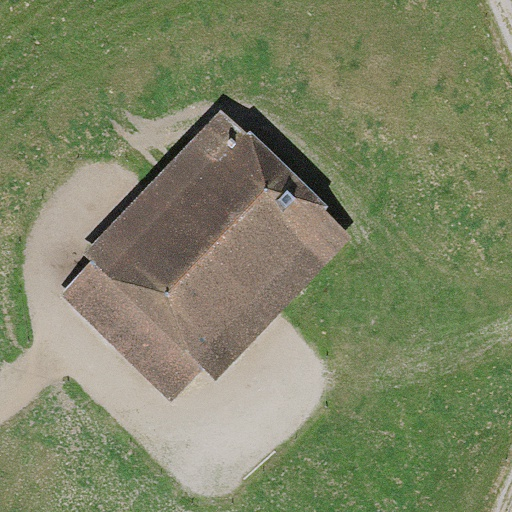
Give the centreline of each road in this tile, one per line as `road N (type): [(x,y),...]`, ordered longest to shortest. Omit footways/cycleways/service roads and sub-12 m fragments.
road 1 (track): [(511,320),(276,398),(206,463),(45,315),(40,259),(113,183)]
road 2 (track): [(499,0),(511,27),(511,482),(500,511)]
